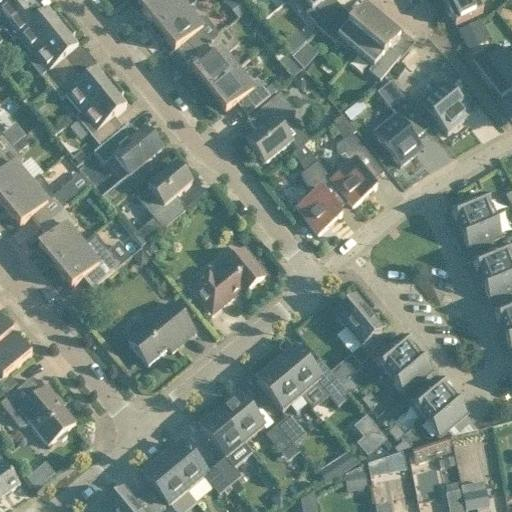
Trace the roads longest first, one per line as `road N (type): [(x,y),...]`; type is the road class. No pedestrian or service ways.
road 1 (residential): [(143,437),(316,282),(82,0)]
road 2 (residential): [(428,193),(492,367),(485,386),(459,387),(351,250)]
road 3 (residential): [(143,437),(0,262)]
